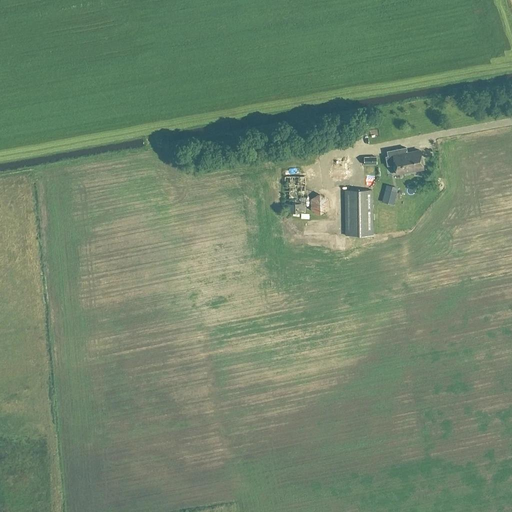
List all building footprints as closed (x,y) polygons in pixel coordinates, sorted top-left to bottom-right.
[(387,151),(388,156),(386,156),(387,166),(395,164),(397,174),(424,169),(421,150),(408,152),(407,147),(387,151)] [(287,199),(289,205),(307,206),(302,207),(310,207),(311,206),(306,189),(306,173),(294,177),(296,183),(296,189),(296,191),(296,203),(293,192),(288,193),(287,199)] [(386,188),(382,201),(394,205),(398,191),(386,188)] [(346,235),(373,235),(373,190),(345,190),(346,235)] [(320,215),(329,209),(329,198),(320,193),(310,199),(311,210),(320,215)]
